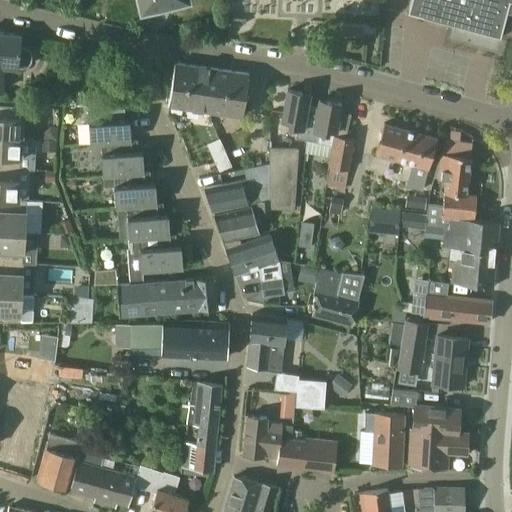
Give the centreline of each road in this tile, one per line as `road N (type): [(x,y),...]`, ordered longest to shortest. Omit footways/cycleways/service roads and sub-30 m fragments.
road 1 (residential): [(132,41),(240,315),(225,463)]
road 2 (residential): [(511,118),(297,67),(132,41)]
road 3 (residential): [(225,463),(310,486),(494,476)]
road 4 (residential): [(494,476),(511,216)]
road 5 (residential): [(132,41),(0,9)]
